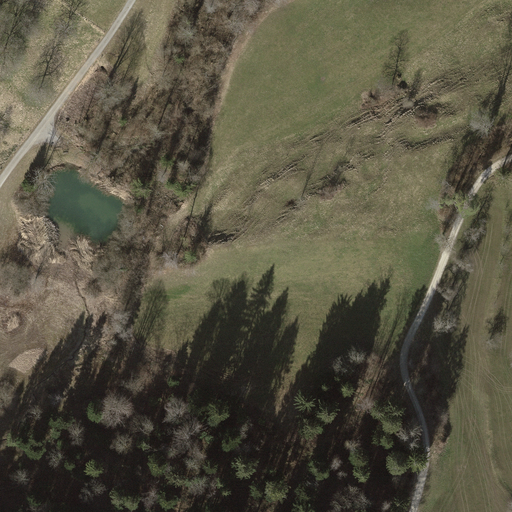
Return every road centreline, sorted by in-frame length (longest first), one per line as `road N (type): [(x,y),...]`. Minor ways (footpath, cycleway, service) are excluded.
road 1 (track): [(132,0),(0,183)]
road 2 (track): [(511,159),(474,189),(405,349)]
road 3 (track): [(405,349),(426,439),(413,511)]
